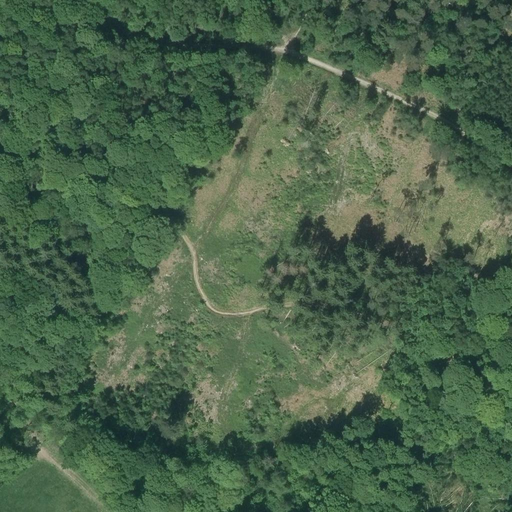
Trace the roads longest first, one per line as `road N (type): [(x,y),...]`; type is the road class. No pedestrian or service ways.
road 1 (track): [(75,25),(286,50),(436,116),(511,168)]
road 2 (unknown): [(290,37),(82,19),(23,0)]
road 3 (track): [(75,25),(46,103),(0,147)]
